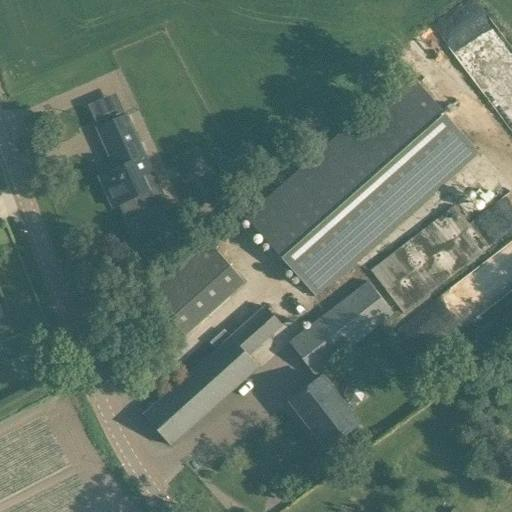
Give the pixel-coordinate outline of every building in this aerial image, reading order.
[(408,74),(364,114),(247,217),(315,294),(477,152),(408,74)] [(126,115),(116,120),(97,128),(116,169),(99,176),(113,207),(119,204),(126,221),(168,202),(153,167),(150,169),(126,115)] [(216,207),(236,198),(226,178),(207,187),(216,207)] [(404,314),(488,250),(454,206),(370,271),(404,314)] [(183,334),(210,310),(242,281),(204,239),(146,291),(183,334)] [(314,375),(381,325),(394,315),(369,282),(289,342),(314,375)] [(266,304),(159,402),(144,415),(171,445),(186,432),(259,365),(249,353),(282,322),(266,304)] [(322,376),(306,389),(290,401),(327,448),(343,436),(360,423),(322,376)]
